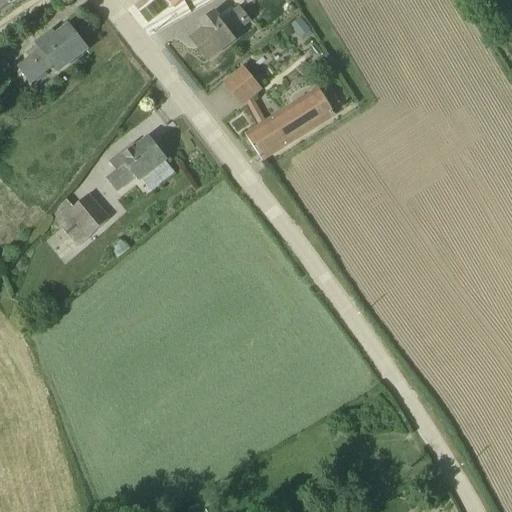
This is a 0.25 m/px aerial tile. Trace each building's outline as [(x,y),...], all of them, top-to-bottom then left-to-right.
[(0,0),(0,14),(20,0),(0,0)] [(165,0),(174,12),(189,0),(165,0)] [(205,32),(191,43),(208,64),(236,43),(233,40),(251,25),(240,10),(221,24),(219,22),(220,21),(215,15),(201,27),(205,32)] [(59,78),(89,54),(69,27),(56,37),(52,33),(35,46),(37,48),(26,57),(29,61),(18,70),(31,87),(53,71),(59,78)] [(0,79),(11,71),(4,63),(0,66),(0,79)] [(244,70),(224,86),(243,110),(247,108),(259,130),(266,126),(253,102),(263,95),(244,70)] [(246,139),(262,164),(335,118),(331,112),(332,111),(324,99),(323,99),(319,93),(246,139)] [(106,181),(118,196),(136,182),(139,185),(166,163),(149,141),(136,151),(133,148),(110,166),(116,174),(106,181)] [(52,218),(78,250),(110,221),(89,198),(73,211),(67,203),(52,218)]
